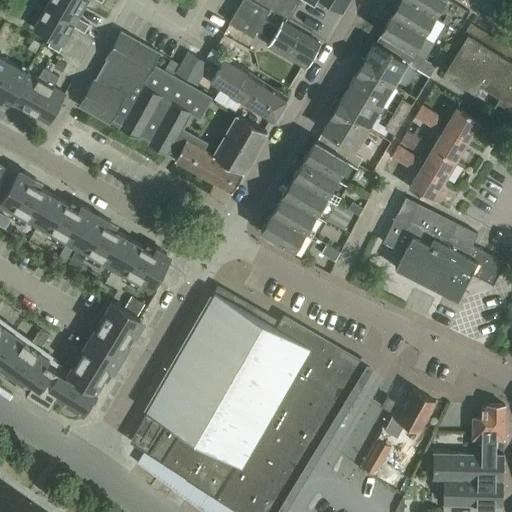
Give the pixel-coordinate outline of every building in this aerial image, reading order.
[(84,7),(71,0),(48,0),(43,9),(73,26),(84,32),(88,24),(77,18),(84,7)] [(252,0),(240,0),(235,10),(312,55),(319,43),(281,21),(277,28),(263,19),(269,9),(252,0)] [(256,0),(288,19),(298,0),(256,0)] [(309,0),(313,2),(313,0),(323,0),(339,9),(344,0),(309,0)] [(408,0),(399,0),(391,14),(423,33),(434,15),(408,0)] [(408,0),(434,15),(457,29),(468,11),(450,0),(408,0)] [(73,26),(43,9),(33,28),(51,39),(47,46),(58,52),(73,26)] [(312,55),(235,10),(228,22),(252,37),(256,30),(271,39),(267,45),(304,68),(312,55)] [(381,33),(381,34),(410,51),(412,52),(423,33),(391,14),(380,32),(381,33)] [(511,55),(467,28),(453,51),(456,54),(441,78),(491,109),(494,105),(511,115),(511,55)] [(159,53),(120,31),(104,58),(106,59),(95,79),(93,78),(77,105),(78,106),(109,124),(112,119),(121,124),(118,127),(138,139),(140,135),(149,140),(147,144),(167,155),(169,151),(177,155),(174,160),(213,183),(231,192),(242,173),(243,173),(245,171),(244,170),(251,158),(252,159),(253,156),(256,149),(257,150),(258,147),(265,135),(267,132),(266,132),(236,114),(233,118),(234,118),(228,128),(228,127),(225,132),(222,137),(219,141),(220,142),(214,151),(214,150),(212,154),(202,149),(206,142),(181,128),(190,113),(199,118),(211,97),(153,64),(159,53)] [(361,54),(356,63),(393,85),(406,62),(404,61),(410,51),(381,34),(375,44),(373,43),(372,44),(365,57),(361,54)] [(0,56),(0,101),(1,102),(3,103),(6,99),(48,123),(64,93),(53,87),(58,76),(43,67),(37,78),(0,56)] [(217,71),(280,108),(288,95),(225,56),(217,71)] [(66,80),(78,74),(72,60),(59,65),(66,80)] [(393,85),(356,63),(351,71),(355,73),(347,86),(380,106),(393,85)] [(217,71),(209,83),(272,122),(280,108),(217,71)] [(367,128),(380,106),(347,86),(346,87),(347,87),(339,100),(335,97),(330,106),(367,128)] [(393,114),(403,120),(412,105),(402,99),(393,114)] [(441,117),(421,105),(414,116),(434,129),(438,123),(444,127),(425,159),(419,155),(417,158),(397,145),(390,156),(411,168),(414,163),(420,167),(408,187),(430,201),(479,120),(456,106),(448,119),(442,116),(441,117)] [(315,140),(347,159),(346,159),(352,148),(354,149),(367,128),(330,106),(325,114),(329,116),(322,128),(321,128),(321,129),(323,131),(317,141),(315,140)] [(394,135),(403,120),(393,114),(384,129),(394,135)] [(420,139),(407,131),(401,142),(414,150),(420,139)] [(336,178),(347,159),(315,140),(304,159),(336,178)] [(293,177),(325,196),(336,178),(304,159),(293,177)] [(34,178),(23,172),(20,176),(16,174),(0,201),(0,204),(151,290),(168,260),(163,257),(166,253),(155,247),(154,247),(153,246),(151,250),(108,225),(110,222),(109,221),(80,204),(79,204),(78,204),(76,208),(32,183),(35,179),(33,178),(34,178)] [(282,195),(314,214),(325,196),(293,177),(282,195)] [(365,205),(367,194),(351,191),(349,202),(365,205)] [(282,195),(271,213),(303,232),(314,214),(282,195)] [(476,233),(405,196),(381,242),(402,252),(394,268),(395,268),(456,300),(456,299),(457,300),(470,273),(492,285),(504,262),(470,244),(476,233)] [(303,232),(271,213),(260,231),(292,250),(303,232)] [(326,244),(321,252),(335,261),(340,252),(326,244)] [(246,307),(217,290),(215,293),(214,292),(212,294),(213,295),(146,410),(147,411),(130,441),(148,452),(147,467),(210,511),(273,511),(274,511),(272,510),(302,459),(306,461),(355,377),(359,379),(366,367),(349,357),(350,357),(345,354),(312,335),(280,316),(274,326),(245,310),(246,307)] [(139,319),(110,300),(88,337),(117,355),(130,335),(133,337),(134,336),(141,325),(137,323),(139,319)] [(0,366),(28,387),(29,387),(51,400),(54,395),(82,412),(91,398),(93,399),(97,393),(95,392),(107,372),(111,374),(112,373),(118,362),(114,360),(117,355),(88,337),(68,369),(60,364),(59,365),(48,359),(0,324),(0,366)] [(434,401),(412,389),(403,406),(398,403),(384,430),(396,437),(403,424),(418,432),(434,401)] [(443,508),(502,509),(502,481),(503,454),(498,454),(498,439),(503,439),(504,405),(486,405),(486,406),(480,406),(480,418),(472,418),(472,439),(480,439),(480,450),(480,455),(433,453),(432,479),(443,479),(443,498),(443,508)] [(393,446),(381,439),(365,468),(377,474),(393,446)]
